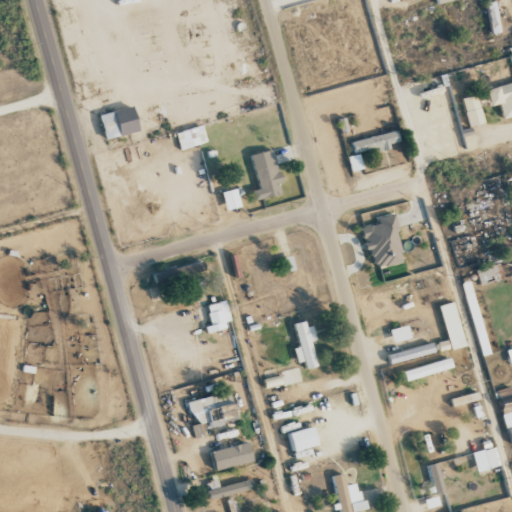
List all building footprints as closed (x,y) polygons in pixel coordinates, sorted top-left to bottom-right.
[(500,32),(493,1),(485,3),(492,33),(500,32)] [(511,82),(485,89),(489,106),(498,104),(502,119),(511,116),(511,82)] [(468,126),(484,122),(476,94),(461,98),(468,126)] [(119,137),(115,112),(100,114),(103,139),(119,137)] [(206,144),(203,126),(176,131),(179,148),(206,144)] [(390,148),(388,144),(399,141),(396,130),(351,142),(354,153),(375,147),(376,152),(390,148)] [(250,155),(258,189),(251,191),(253,200),(280,194),(277,183),(280,182),(272,150),(250,155)] [(351,171),(362,168),(358,154),(347,157),(351,171)] [(240,207),(235,189),(221,192),(225,210),(240,207)] [(361,228),(365,250),(370,249),(373,268),(402,262),(393,214),(377,218),(379,224),(361,228)] [(282,273),(294,270),(291,256),(278,259),(282,273)] [(497,279),(493,265),(475,270),(479,285),(497,279)] [(460,285),(479,349),(487,346),(469,282),(460,285)] [(209,331),(231,326),(225,300),(203,305),(209,331)] [(438,306),(449,350),(464,346),(453,302),(438,306)] [(311,342),(313,341),(309,320),(293,323),(298,347),(293,348),(296,363),(303,361),(305,369),(316,367),(311,342)] [(392,343),(410,338),(406,325),(389,330),(392,343)] [(434,352),(431,343),(386,355),(389,364),(434,352)] [(404,380),(452,368),(449,358),(402,370),(404,380)] [(265,389),(295,382),(292,369),(276,372),(277,376),(262,379),(265,389)] [(511,444),(511,387),(496,390),(509,445),(511,444)] [(190,400),(197,436),(202,435),(200,427),(236,420),(230,392),(190,400)] [(288,433),(293,452),(317,446),(312,427),(288,433)] [(252,461),(247,442),(210,452),(215,471),(252,461)] [(472,452),(475,471),(499,467),(496,447),(472,452)] [(444,493),(436,463),(427,466),(434,495),(444,493)] [(332,476),(339,511),(354,511),(364,510),(358,483),(345,486),(343,474),(332,476)] [(251,489),(249,480),(218,487),(217,481),(209,483),(210,489),(206,490),(209,500),(251,489)]
